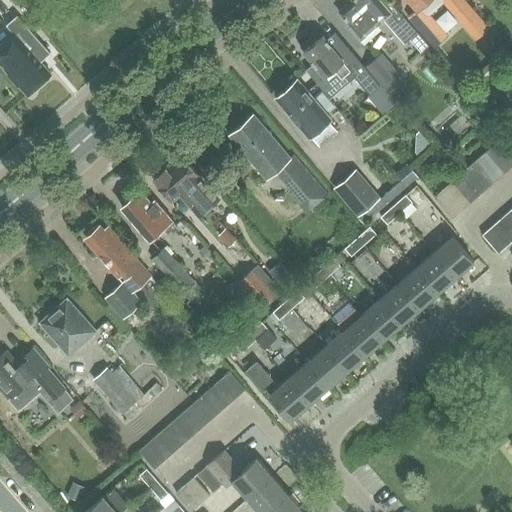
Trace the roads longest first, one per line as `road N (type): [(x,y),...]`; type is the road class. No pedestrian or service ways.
road 1 (residential): [(355,511),(308,458),(502,290),(511,301)]
road 2 (tertiary): [(0,215),(238,8)]
